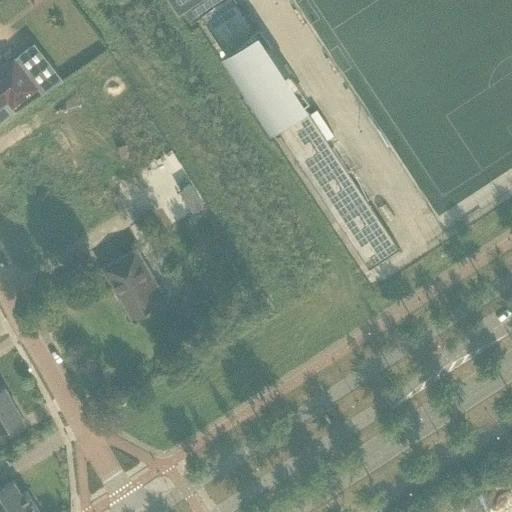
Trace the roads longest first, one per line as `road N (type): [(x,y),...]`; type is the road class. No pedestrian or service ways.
road 1 (secondary): [(511,284),(153,511)]
road 2 (secondary): [(223,511),(511,320)]
road 3 (residential): [(132,511),(0,295)]
